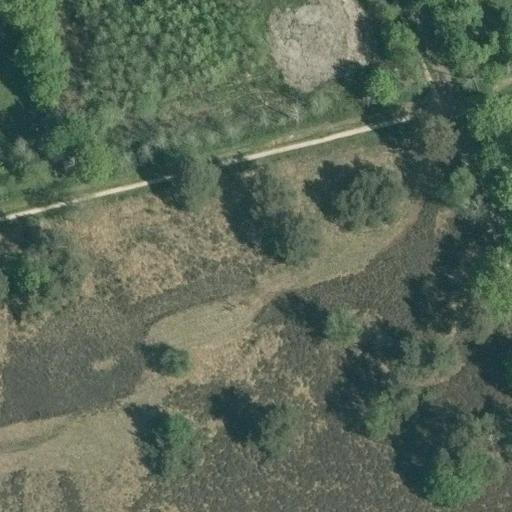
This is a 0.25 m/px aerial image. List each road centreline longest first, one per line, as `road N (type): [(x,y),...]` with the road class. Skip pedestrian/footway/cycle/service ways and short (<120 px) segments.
road 1 (track): [(444,103),(0,213)]
road 2 (track): [(511,215),(417,0)]
